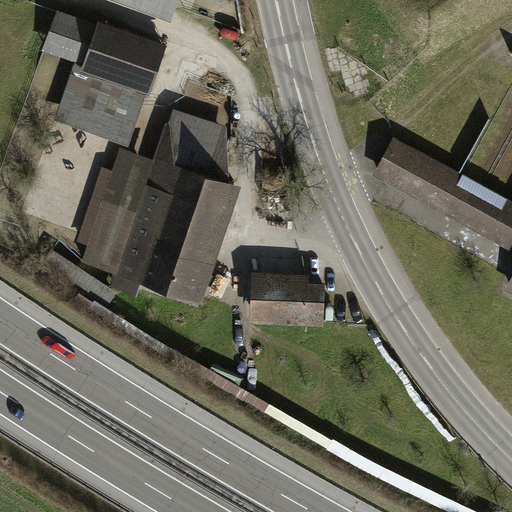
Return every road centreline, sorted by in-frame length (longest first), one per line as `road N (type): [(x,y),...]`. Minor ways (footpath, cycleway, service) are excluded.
road 1 (tertiary): [(276,0),(303,114),(347,230),(424,359),(511,459)]
road 2 (track): [(347,230),(270,217),(251,178),(247,86),(225,54),(85,0)]
road 3 (motorway): [(315,511),(0,318)]
road 4 (motorway): [(0,391),(191,511)]
